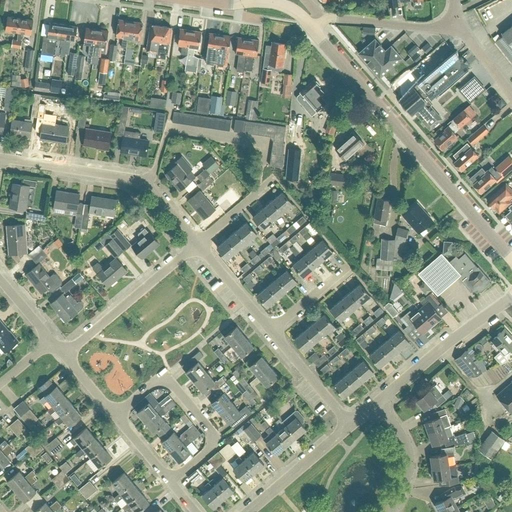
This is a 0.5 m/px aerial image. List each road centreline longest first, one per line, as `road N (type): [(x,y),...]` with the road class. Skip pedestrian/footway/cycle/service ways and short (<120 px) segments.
road 1 (tertiary): [(511,260),(313,28)]
road 2 (residential): [(171,482),(218,439),(175,388),(163,374),(114,415)]
road 3 (residential): [(255,194),(263,142),(168,128),(148,186)]
road 4 (residential): [(63,355),(196,243)]
road 5 (unclassified): [(375,403),(511,296)]
road 6 (residential): [(148,186),(0,157)]
road 7 (unclassified): [(457,20),(424,28),(322,20)]
road 8 (unclassified): [(248,511),(350,425)]
road 9 (residential): [(350,425),(270,329)]
road 10 (residential): [(390,511),(408,453),(375,403)]
